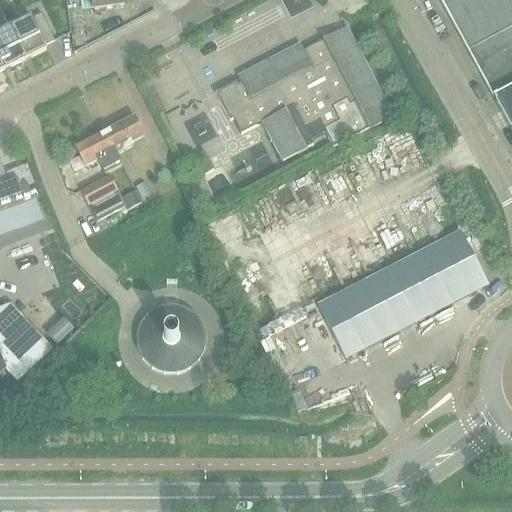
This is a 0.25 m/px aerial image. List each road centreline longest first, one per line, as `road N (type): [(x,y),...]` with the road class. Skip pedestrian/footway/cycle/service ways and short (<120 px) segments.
road 1 (secondary): [(0,497),(365,496),(432,464)]
road 2 (residential): [(0,114),(211,0)]
road 3 (unclassified): [(511,199),(398,0)]
